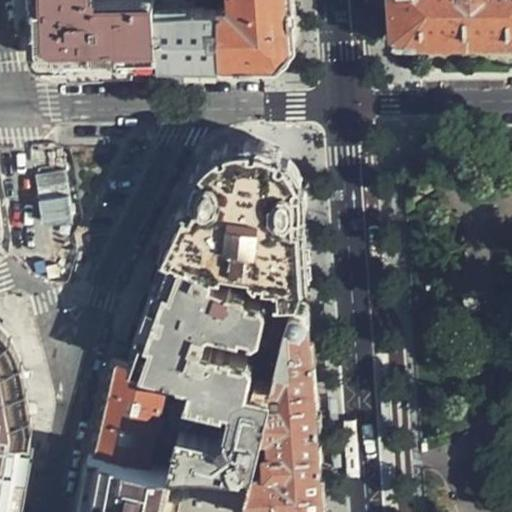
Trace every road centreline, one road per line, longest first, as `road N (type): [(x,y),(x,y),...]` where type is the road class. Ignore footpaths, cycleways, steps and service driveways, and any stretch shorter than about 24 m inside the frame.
road 1 (residential): [(78,362),(188,105)]
road 2 (residential): [(39,289),(9,107)]
road 3 (residential): [(9,107),(188,105)]
road 4 (residential): [(511,100),(340,102)]
road 5 (residential): [(188,105),(340,102)]
road 6 (residential): [(52,511),(78,362)]
